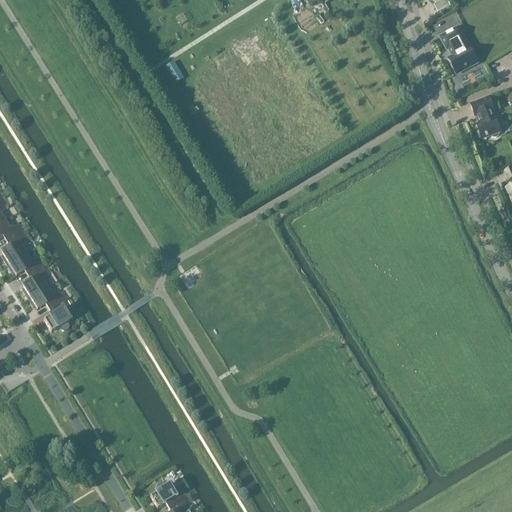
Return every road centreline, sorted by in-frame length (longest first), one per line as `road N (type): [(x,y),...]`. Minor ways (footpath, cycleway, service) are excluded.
road 1 (tertiary): [(511,297),(432,108),(398,0)]
road 2 (residential): [(130,511),(25,339)]
road 3 (track): [(151,70),(262,0)]
